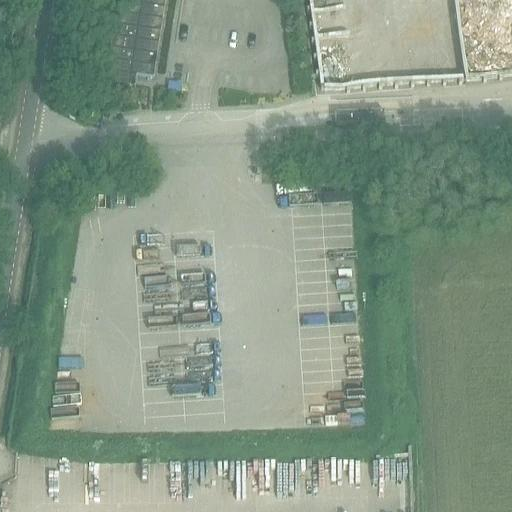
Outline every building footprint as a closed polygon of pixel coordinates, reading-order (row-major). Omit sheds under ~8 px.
[(128,88),(130,76),(154,79),(165,0),(117,0),(105,84),(128,88)] [(252,79),(253,102),(287,101),(286,78),(252,79)] [(384,114),(335,116),(336,129),(384,126),(384,114)] [(325,236),(325,228),(293,228),(293,237),(325,236)] [(164,380),(166,392),(193,389),(191,377),(164,380)] [(133,382),(133,392),(154,393),(154,383),(133,382)] [(258,494),(259,472),(234,471),(233,493),(258,494)]
